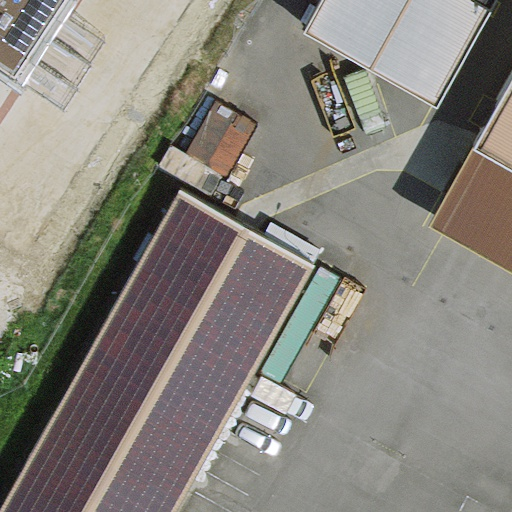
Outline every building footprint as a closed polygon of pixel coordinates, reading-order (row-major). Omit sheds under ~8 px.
[(0,0),(0,74),(15,84),(70,0),(0,0)] [(492,0),(318,0),(304,24),(436,99),(492,0)] [(511,60),(471,134),(511,156),(511,60)] [(218,104),(197,142),(237,164),(258,127),(218,104)] [(177,511),(318,264),(181,188),(0,511),(177,511)]
